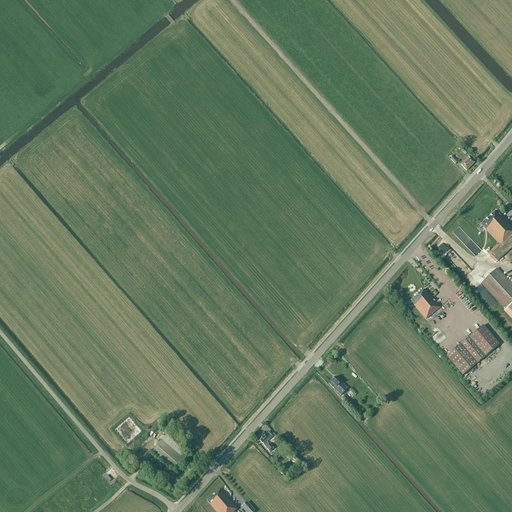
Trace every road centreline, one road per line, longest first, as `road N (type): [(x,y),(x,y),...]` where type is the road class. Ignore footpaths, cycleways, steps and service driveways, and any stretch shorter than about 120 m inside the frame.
road 1 (tertiary): [(177,510),(511,136)]
road 2 (unclassified): [(0,332),(129,481),(171,505)]
